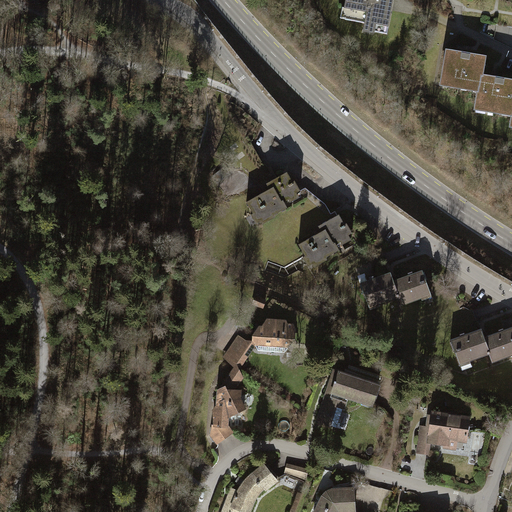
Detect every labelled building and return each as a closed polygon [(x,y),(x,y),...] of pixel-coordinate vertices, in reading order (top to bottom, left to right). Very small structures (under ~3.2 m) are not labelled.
[(342,0),(339,19),(363,23),(361,31),(386,36),(392,0),(342,0)] [(511,129),(511,80),(484,76),(487,57),(444,50),(438,89),(476,95),(474,112),(511,117),(511,121),(511,129)] [(287,169),(264,183),(267,187),(244,200),(259,224),(287,207),(284,203),(301,192),(287,169)] [(324,233),(302,246),(315,269),(342,254),(339,248),(355,239),(342,215),(321,227),(324,233)] [(432,293),(423,268),(393,278),(390,269),(359,281),(368,306),(398,296),(401,304),(432,293)] [(217,443),(233,432),(228,426),(229,416),(244,408),(240,398),(241,389),(236,388),(245,377),(240,367),(255,344),(258,350),(285,352),(295,337),(296,325),(288,318),(266,316),(250,334),(250,339),(245,339),(238,334),(222,357),(231,365),(222,383),(214,388),(210,433),(217,443)] [(478,327),(447,337),(456,363),(486,352),(489,361),(511,353),(511,324),(482,336),(478,327)] [(373,407),(380,382),(332,366),(315,423),(329,427),(336,407),(345,409),(347,399),(373,407)] [(468,415),(427,410),(425,425),(421,424),(416,454),(427,456),(428,445),(454,448),(456,441),(465,442),(468,415)] [(278,480),(263,462),(249,471),(244,477),(237,488),(230,486),(221,511),(241,511),(242,511),(250,511),(254,500),(263,490),(265,492),(278,480)] [(291,472),(306,478),(309,471),(293,465),(291,472)] [(355,511),(355,487),(332,487),(325,489),(320,493),(312,511),(355,511)]
